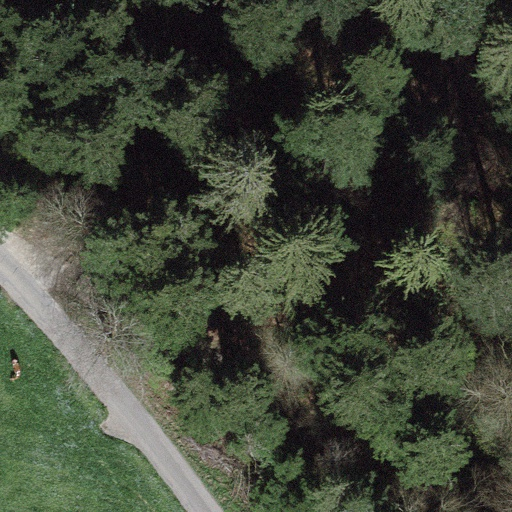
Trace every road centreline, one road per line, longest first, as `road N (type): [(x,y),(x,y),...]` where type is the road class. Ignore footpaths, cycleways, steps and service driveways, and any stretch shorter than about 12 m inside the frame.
road 1 (track): [(0,261),(85,352),(208,511)]
road 2 (track): [(85,352),(315,475),(356,511)]
